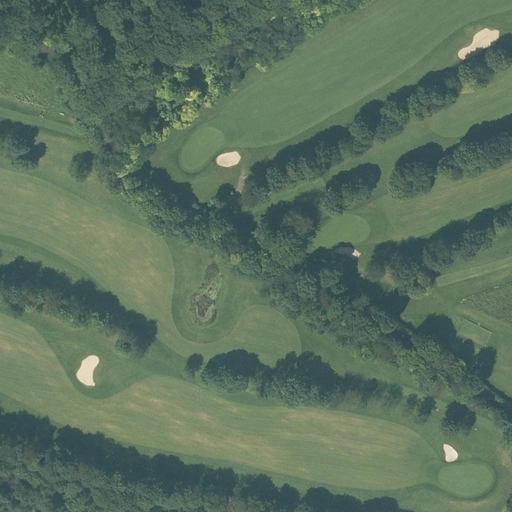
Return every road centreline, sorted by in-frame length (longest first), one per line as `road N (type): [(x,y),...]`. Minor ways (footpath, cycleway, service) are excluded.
road 1 (track): [(57,21),(101,94),(158,149),(360,264),(511,378)]
road 2 (unclassified): [(511,510),(398,505),(110,469),(0,432)]
